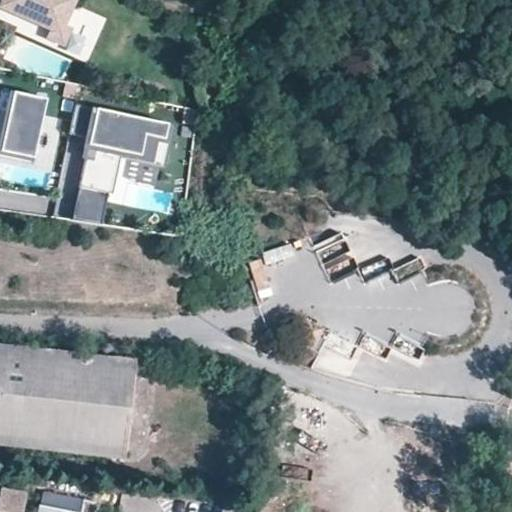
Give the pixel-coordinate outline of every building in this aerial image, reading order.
[(50,31),(47,39),(66,48),(73,30),(64,26),(75,0),(0,0),(0,1),(3,2),(0,9),(50,31)] [(0,146),(35,154),(46,99),(1,90),(0,95),(0,146)] [(90,137),(96,108),(76,104),(69,133),(90,137)] [(168,123),(96,108),(90,137),(73,220),(102,224),(118,151),(140,155),(160,160),(168,123)] [(155,185),(160,160),(140,155),(135,181),(155,185)] [(324,258),(345,248),(340,236),(318,246),(324,258)] [(262,252),(264,267),(295,262),(293,247),(262,252)] [(320,327),(304,321),(298,334),(313,340),(320,327)] [(136,364),(0,349),(0,450),(126,464),(136,364)] [(293,472),(321,477),(325,455),(297,450),(293,472)] [(23,511),(27,494),(2,490),(0,497),(0,511),(23,511)] [(94,511),(96,505),(44,495),(40,511),(94,511)]
